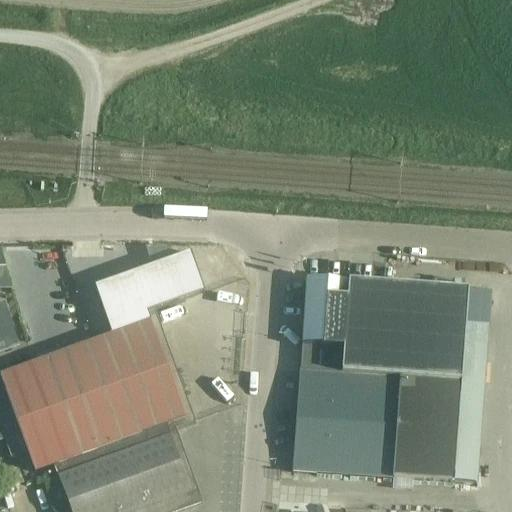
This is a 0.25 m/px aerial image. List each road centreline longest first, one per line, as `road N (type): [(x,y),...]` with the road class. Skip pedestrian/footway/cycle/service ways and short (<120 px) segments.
road 1 (residential): [(253,511),(272,229)]
road 2 (unknown): [(255,481),(482,499),(511,489)]
road 3 (unclassified): [(511,245),(272,229)]
road 4 (track): [(93,80),(312,0)]
road 5 (unclassified): [(272,229),(80,217)]
road 6 (residential): [(80,217),(93,80)]
